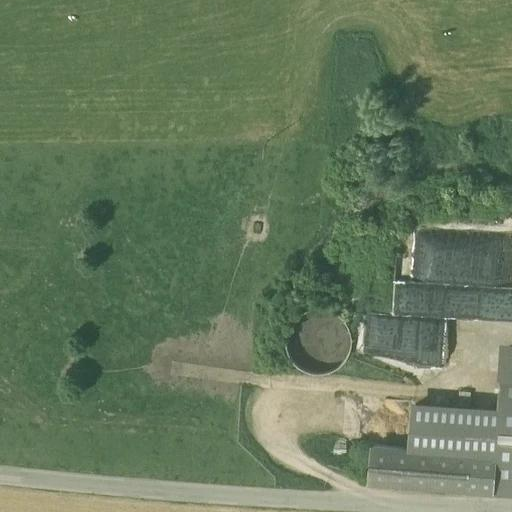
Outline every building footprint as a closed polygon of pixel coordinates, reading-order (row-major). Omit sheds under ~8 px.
[(511,284),(502,283),(506,261),(474,256),(467,229),(455,227),(441,231),(447,256),(431,261),(428,278),(441,280),(413,287),(418,276),(406,274),(408,282),(405,283),(401,307),(437,312),(451,309),(449,300),(463,297),(464,301),(472,285),(472,282),(477,303),(482,293),(496,299),(502,298),(504,305),(511,308),(511,284)] [(350,351),(352,339),(350,326),(343,316),(332,309),(319,306),(307,309),(296,316),(289,327),(287,339),(289,352),(297,363),(307,370),(320,372),(332,369),(343,362),(350,351)] [(511,340),(503,340),(501,373),(511,373),(511,340)] [(511,373),(501,373),(496,452),(494,479),(494,486),(493,490),(511,490),(511,373)] [(483,437),(409,431),(408,445),(482,451),(483,437)] [(408,445),(374,442),(371,476),(494,486),(494,479),(496,452),(482,451),(408,445)]
